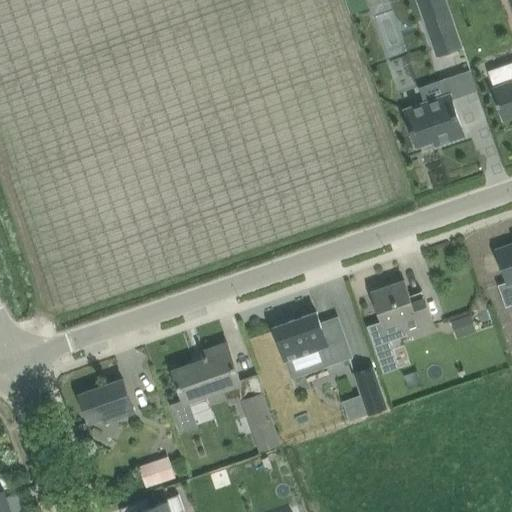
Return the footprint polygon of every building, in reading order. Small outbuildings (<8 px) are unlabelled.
[(347,0),(352,13),(369,7),(366,0),(347,0)] [(418,0),(438,54),(463,46),(446,0),(418,0)] [(504,119),(511,116),(511,80),(493,87),(504,119)] [(451,93),(425,102),(405,109),(418,146),(435,140),(436,144),(437,145),(438,144),(448,141),(465,135),(453,99),(451,93)] [(511,243),(494,250),(505,284),(511,281),(511,243)] [(435,325),(432,317),(426,298),(413,302),(405,280),(373,291),(385,324),(402,318),(408,335),(435,325)] [(321,321),(318,311),(275,326),(293,377),(354,355),(340,315),(321,321)] [(466,335),(477,331),(471,313),(460,317),(466,335)] [(185,402),(242,382),(228,342),(204,351),(206,359),(174,370),(185,402)] [(356,373),(370,412),(389,406),(376,366),(356,373)] [(80,394),(90,421),(104,416),(106,421),(136,411),(124,379),(107,385),(80,394)] [(248,399),(242,401),(255,437),(243,441),(248,454),(259,450),(260,452),(282,444),(265,394),(248,399)] [(176,477),(169,456),(146,463),(140,466),(147,487),(176,477)] [(146,498),(121,508),(122,511),(172,511),(182,509),(183,511),(185,510),(179,495),(177,495),(178,496),(149,506),(146,498)]
